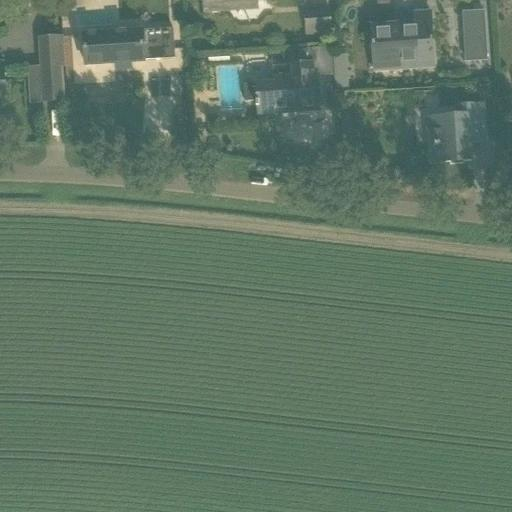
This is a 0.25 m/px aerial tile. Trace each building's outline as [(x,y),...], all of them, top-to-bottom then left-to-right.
[(202,0),(204,14),(220,13),(219,4),(258,2),(257,0),(202,0)] [(307,38),(332,37),(330,10),(306,12),(305,12),(307,38)] [(415,28),(372,31),(374,65),(417,62),(417,69),(434,68),(431,12),(414,13),(415,28)] [(482,13),(454,15),(457,60),(485,58),(482,13)] [(83,35),(85,65),(160,60),(158,30),(83,35)] [(349,88),(346,55),(333,56),(335,89),(349,88)] [(313,64),(291,65),(272,67),(273,83),(242,85),(243,103),(255,102),(255,107),(258,107),(258,116),(277,114),(276,110),(302,109),(302,113),(321,112),(320,74),(314,74),(313,64)] [(64,101),(62,67),(41,68),(44,102),(64,101)] [(479,86),(480,99),(490,98),(489,86),(479,86)] [(428,119),(431,164),(471,161),(470,144),(483,143),(480,105),(458,107),(458,117),(428,119)]
